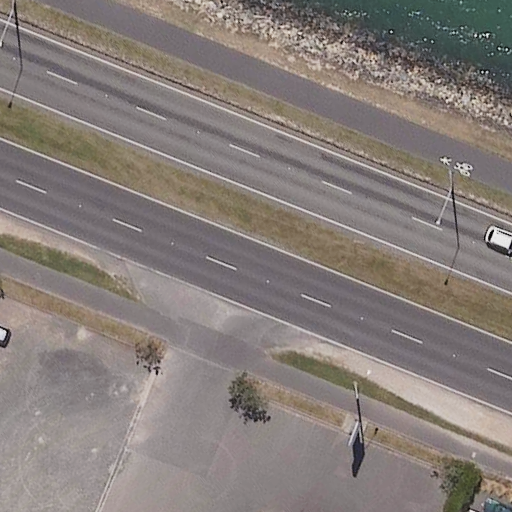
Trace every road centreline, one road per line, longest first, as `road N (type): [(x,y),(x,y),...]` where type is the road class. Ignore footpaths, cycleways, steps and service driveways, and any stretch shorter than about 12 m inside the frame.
road 1 (secondary): [(0,51),(511,256)]
road 2 (secondary): [(511,375),(0,170)]
